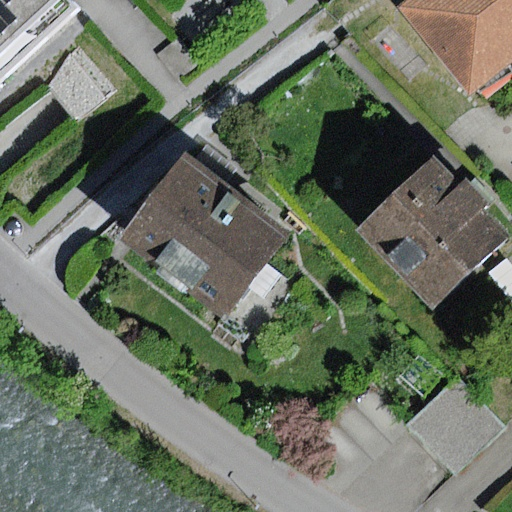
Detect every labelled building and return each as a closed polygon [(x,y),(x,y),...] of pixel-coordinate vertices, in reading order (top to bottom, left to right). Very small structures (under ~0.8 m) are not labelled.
[(69,0),(0,0),(0,92),(84,16),(69,0)] [(468,94),(511,59),(511,0),(410,0),(400,8),(468,94)] [(180,40),(158,57),(178,81),(199,63),(180,40)] [(186,162),(125,241),(225,319),(287,240),(186,162)] [(430,163),(362,230),(435,304),(502,238),(480,216),(492,205),(466,179),(456,189),(430,163)] [(511,266),(508,261),(491,273),(511,300),(511,266)] [(458,380),(408,429),(455,477),(505,427),(458,380)]
